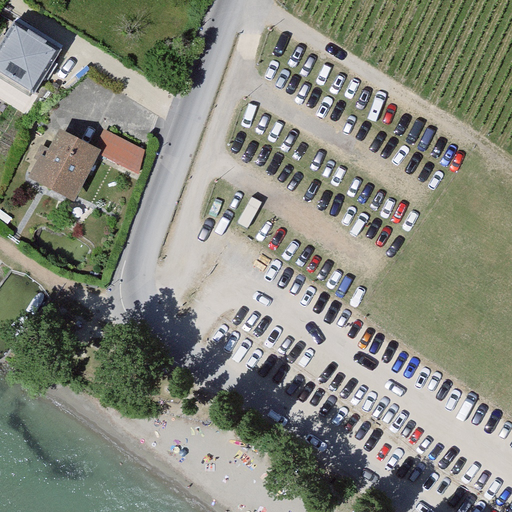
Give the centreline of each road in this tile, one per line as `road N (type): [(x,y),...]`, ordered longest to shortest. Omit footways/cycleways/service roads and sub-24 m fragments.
road 1 (residential): [(134,299),(144,318),(407,511)]
road 2 (residential): [(134,299),(134,233),(223,0)]
